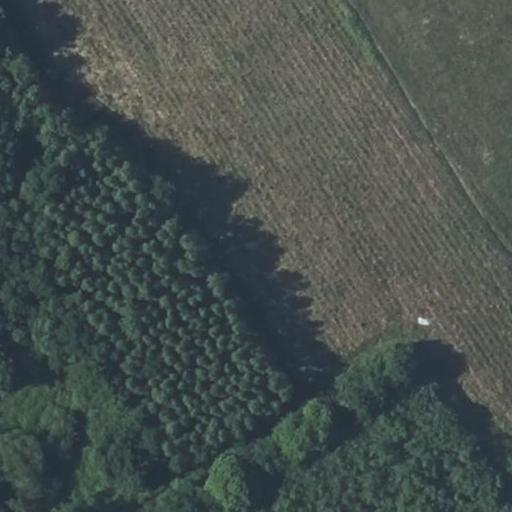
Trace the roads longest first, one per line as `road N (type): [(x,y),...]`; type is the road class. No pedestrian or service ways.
road 1 (track): [(511,438),(411,330),(303,393),(135,140),(45,63),(5,0)]
road 2 (track): [(346,0),(511,258)]
